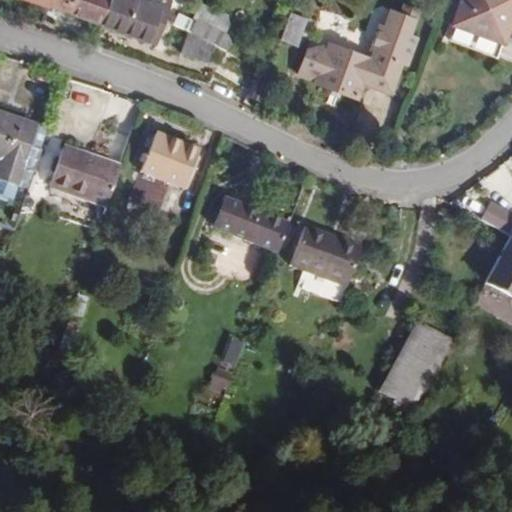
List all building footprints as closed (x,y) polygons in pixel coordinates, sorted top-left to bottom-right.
[(100,24),(107,0),(49,0),(47,6),(100,24)] [(165,0),(107,0),(100,24),(156,44),(170,1),(165,0)] [(511,14),(511,0),(461,0),(452,24),(502,42),(511,14)] [(203,67),(225,18),(195,5),(173,53),(203,67)] [(372,39),(411,53),(415,41),(408,38),(414,23),(389,13),(383,29),(375,32),(372,39)] [(294,46),(304,22),(288,16),(279,40),(294,46)] [(314,82),(356,97),(361,83),(389,92),(399,65),(406,67),(411,53),(372,39),(369,48),(372,54),(370,60),(328,44),(325,51),(314,82)] [(314,82),(325,51),(316,45),(301,50),(292,75),(314,82)] [(266,82),(257,78),(249,97),(257,101),(266,82)] [(37,128),(0,115),(0,181),(7,185),(14,165),(23,168),(37,128)] [(154,135),(140,173),(183,190),(198,152),(154,135)] [(49,188),(105,207),(119,168),(63,147),(49,188)] [(213,228),(277,254),(288,226),(225,200),(213,228)] [(290,266),(346,287),(360,249),(304,228),(290,266)] [(511,228),(511,229),(478,289),(511,311),(511,228)] [(379,392),(416,412),(442,362),(433,356),(444,336),(417,321),(379,392)] [(219,361),(234,368),(244,345),(229,339),(219,361)] [(207,391),(225,395),(230,373),(212,369),(207,391)]
